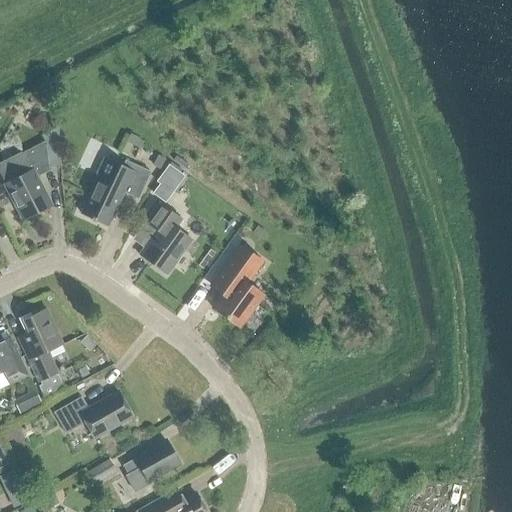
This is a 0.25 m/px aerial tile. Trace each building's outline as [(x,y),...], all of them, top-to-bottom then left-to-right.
[(49,170),(49,168),(44,141),(20,154),(20,153),(0,163),(0,176),(5,186),(3,187),(12,205),(14,204),(22,220),(48,206),(34,178),(49,170)] [(98,174),(97,175),(79,213),(106,226),(122,193),(136,199),(150,170),(125,158),(122,165),(103,156),(95,173),(98,174)] [(158,182),(152,191),(161,198),(168,188),(158,182)] [(159,204),(144,223),(156,232),(138,256),(164,274),(189,239),(173,228),(180,219),(159,204)] [(211,309),(237,327),(261,294),(244,282),(260,261),(239,246),(209,287),(221,295),(211,309)] [(61,344),(45,309),(21,320),(27,333),(16,338),(31,368),(29,369),(36,384),(40,382),(42,385),(38,387),(44,399),(63,389),(56,375),(57,374),(46,351),(61,344)] [(86,336),(80,342),(88,350),(95,344),(86,336)] [(0,371),(1,371),(8,385),(28,376),(9,337),(0,341),(0,371)] [(80,397),(52,413),(64,434),(84,423),(92,438),(130,416),(117,392),(87,409),(80,397)] [(13,404),(17,414),(41,404),(36,393),(13,404)] [(127,475),(125,476),(133,492),(148,483),(147,481),(178,464),(165,441),(121,466),(127,475)] [(0,449),(0,470),(9,466),(0,449)] [(84,474),(92,487),(116,473),(108,460),(84,474)] [(27,502),(12,471),(2,476),(15,507),(27,502)] [(177,488),(161,497),(137,511),(204,511),(195,494),(184,500),(177,488)] [(56,503),(51,494),(41,500),(46,509),(56,503)]
